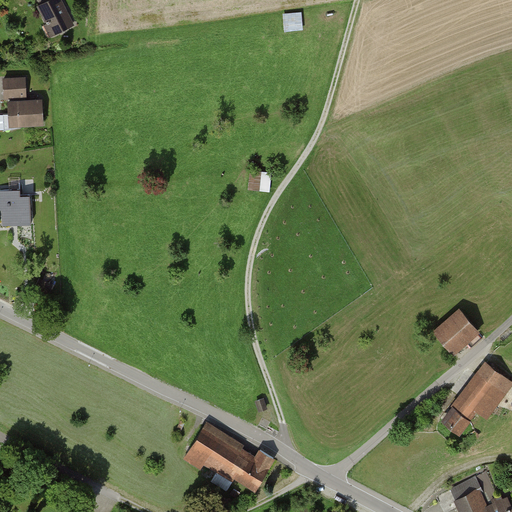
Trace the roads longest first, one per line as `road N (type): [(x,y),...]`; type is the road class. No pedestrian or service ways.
road 1 (track): [(280,448),(286,438),(249,304),(250,271),(276,197),(320,129),(359,0)]
road 2 (residential): [(389,511),(238,424),(0,307)]
road 3 (track): [(320,476),(364,451),(511,321)]
road 4 (residential): [(118,498),(0,436)]
